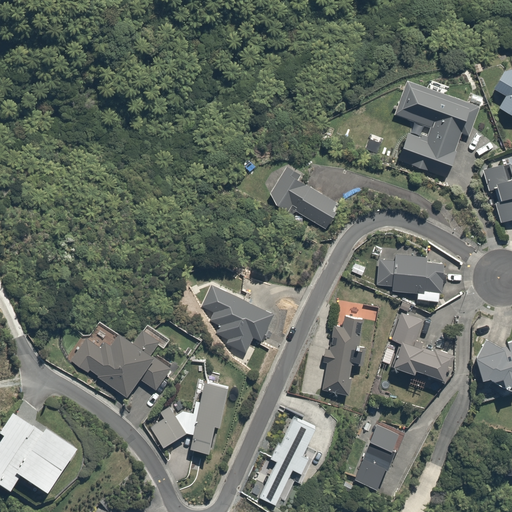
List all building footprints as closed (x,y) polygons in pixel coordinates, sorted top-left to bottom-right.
[(511,66),(507,64),(494,89),(504,94),(498,107),(511,113),(511,66)] [(480,107),(405,79),(394,114),(428,127),(422,141),(405,134),(394,161),(442,179),(460,131),(469,135),(480,107)] [(511,159),(482,169),(499,222),(511,217),(511,159)] [(286,163),(269,192),(275,204),(291,213),(292,211),(327,231),(342,205),(309,186),(313,178),(286,163)] [(426,255),(394,252),(394,259),(378,258),(376,286),(390,288),(389,291),(425,294),(426,287),(441,288),(444,263),(425,261),(426,255)] [(366,265),(356,260),(351,271),(361,276),(366,265)] [(199,268),(184,275),(192,289),(207,282),(199,268)] [(280,315),(212,285),(202,307),(214,313),(210,321),(220,326),(216,336),(228,341),(227,346),(244,353),(250,339),(266,346),(280,315)] [(421,315),(400,308),(390,338),(398,341),(390,365),(412,373),(414,368),(443,379),(453,352),(436,346),(435,348),(412,340),(421,315)] [(332,323),(328,347),(324,346),(321,362),(326,362),(321,388),(348,393),(354,362),(362,364),(366,344),(357,343),(362,316),(344,313),(342,325),(332,323)] [(86,370),(88,367),(126,394),(137,378),(155,390),(172,366),(151,352),(161,338),(142,325),(131,341),(98,318),(70,358),(86,370)] [(481,379),(491,376),(503,380),(505,386),(511,383),(511,340),(502,345),(486,340),(475,356),(481,379)] [(202,380),(199,400),(196,399),(193,411),(175,407),(171,402),(159,409),(165,417),(150,427),(162,446),(184,432),(192,433),(190,446),(209,450),(214,423),(221,424),(228,385),(202,380)] [(41,432),(12,412),(0,429),(0,485),(9,492),(19,477),(47,496),(77,450),(44,428),(41,432)] [(315,424),(291,414),(280,441),(277,439),(269,457),(275,460),(259,497),(275,504),(291,468),(301,472),(308,455),(303,453),(315,424)] [(400,433),(376,422),(353,477),(377,487),(400,433)]
